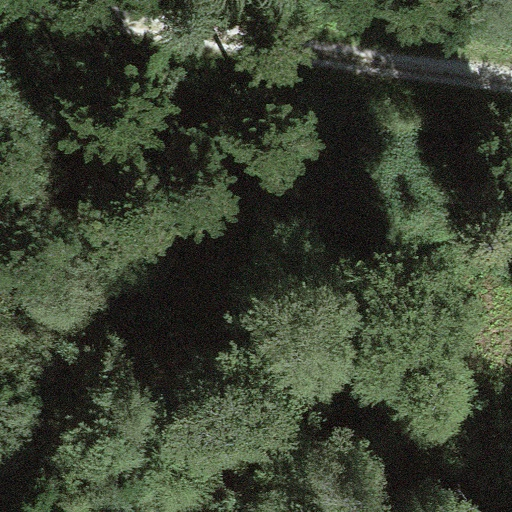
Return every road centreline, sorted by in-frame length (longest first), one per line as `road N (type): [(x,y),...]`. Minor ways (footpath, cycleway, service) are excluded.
road 1 (track): [(0,303),(196,318),(391,272),(511,221)]
road 2 (track): [(53,0),(280,46),(511,80)]
